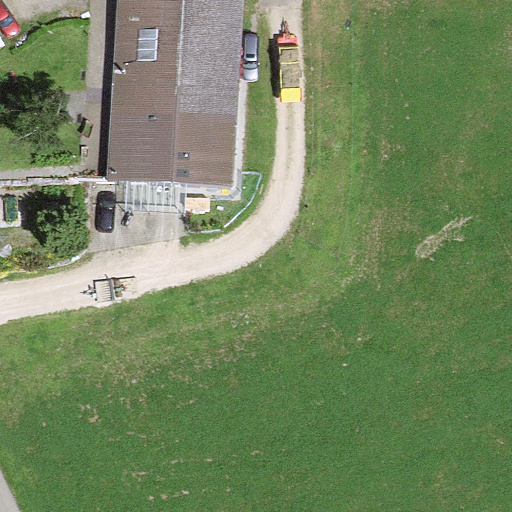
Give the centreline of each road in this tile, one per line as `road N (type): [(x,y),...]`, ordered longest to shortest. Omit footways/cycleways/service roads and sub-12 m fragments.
road 1 (track): [(0,308),(187,269),(271,223),(284,140),(286,21),(269,0)]
road 2 (track): [(96,0),(83,171)]
